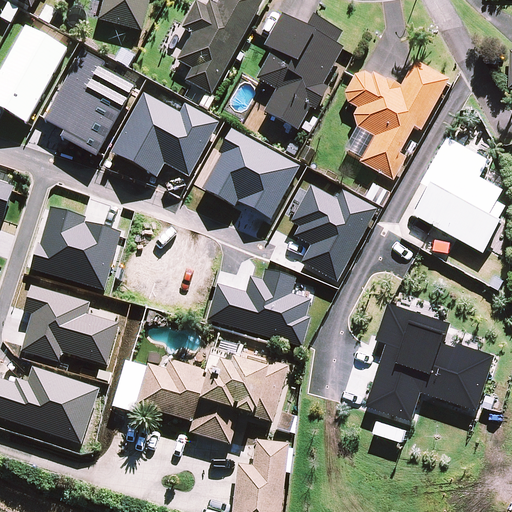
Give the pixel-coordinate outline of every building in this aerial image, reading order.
[(12,0),(32,10),(37,0),(12,0)] [(104,0),(99,21),(143,32),(151,0),(104,0)] [(265,0),(221,0),(218,6),(211,2),(207,9),(197,4),(184,29),(193,34),(178,62),(193,70),(186,82),(213,96),(265,0)] [(0,20),(11,27),(20,10),(8,3),(0,17),(0,20)] [(50,28),(59,12),(46,4),(37,20),(50,28)] [(309,29),(283,15),(266,47),(274,51),(258,81),(277,91),(265,113),(300,131),(312,109),(316,112),(329,88),(324,86),(343,52),(344,50),(337,46),(343,34),(314,19),(309,29)] [(358,110),(355,116),(358,129),(374,138),(363,159),(360,164),(394,182),(407,159),(400,156),(415,128),(422,132),(450,80),(416,62),(401,88),(374,74),(372,77),(365,74),(355,77),(354,78),(345,94),(349,105),(358,110)] [(374,138),(358,129),(346,150),(363,159),(374,138)] [(491,159),(450,137),(425,182),(431,186),(416,214),(486,252),(506,217),(503,215),(509,205),(500,200),(506,189),(482,176),(491,159)] [(0,223),(3,224),(15,189),(0,183),(0,223)] [(373,184),(366,199),(381,207),(389,191),(373,184)] [(87,315),(90,304),(31,288),(24,313),(31,315),(21,352),(61,363),(63,354),(108,366),(119,324),(87,315)] [(388,342),(368,404),(414,419),(423,391),(478,408),(495,354),(458,342),(457,346),(444,342),(451,322),(390,302),(378,339),(388,342)] [(171,362),(168,371),(148,365),(136,405),(194,423),(191,434),(231,445),(241,412),(273,422),(287,375),(213,352),(207,373),(171,362)] [(301,418),(282,411),(276,430),(294,436),(301,418)] [(282,511),(290,446),(257,442),(254,468),(240,466),(234,511),(282,511)]
